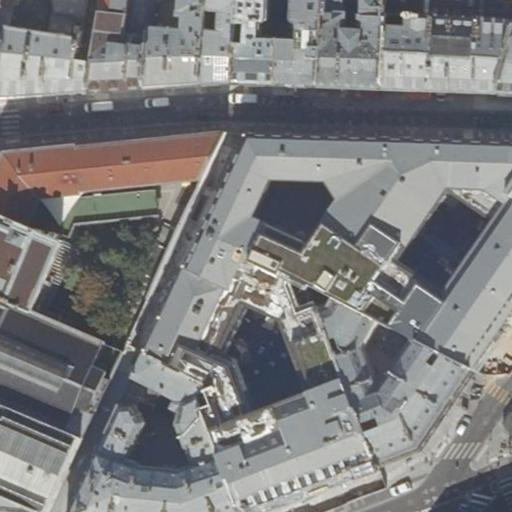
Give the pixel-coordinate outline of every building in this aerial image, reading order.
[(0,0),(0,6),(14,9),(15,0),(0,0)] [(55,0),(55,13),(51,35),(9,29),(5,48),(0,70),(0,98),(37,96),(69,94),(82,93),(91,92),(96,63),(88,62),(79,61),(83,40),(71,38),(74,16),(83,17),(85,0),(55,0)] [(105,0),(96,63),(91,92),(147,89),(153,27),(156,0),(105,0)] [(207,0),(156,0),(162,0),(161,0),(181,0),(180,15),(185,16),(184,30),(153,27),(147,89),(180,87),(202,85),(206,30),(207,12),(207,0)] [(207,0),(207,12),(222,12),(221,31),(206,30),(202,85),(217,84),(233,83),(239,0),(207,0)] [(239,0),(233,83),(255,84),(277,85),(280,38),(270,38),(271,23),(266,23),(269,20),(269,0),(239,0)] [(288,39),(280,38),(277,85),(294,85),(320,86),(324,0),(294,0),(293,20),(289,20),(288,39)] [(324,0),(320,86),(355,88),(383,89),(387,0),(324,0)] [(387,0),(383,89),(442,91),(499,93),(511,41),(511,21),(484,19),(484,0),(387,0)] [(511,41),(499,93),(511,93),(511,41)] [(203,182),(227,133),(134,142),(6,155),(0,170),(0,298),(33,313),(63,244),(64,245),(65,243),(47,235),(55,217),(53,197),(203,182)] [(511,142),(429,139),(227,133),(203,182),(183,223),(170,251),(127,344),(206,383),(208,378),(213,380),(221,377),(223,383),(213,387),(196,393),(241,511),(256,511),(272,506),(348,476),(378,464),(336,353),(332,342),(309,281),(473,370),(511,313),(511,142)] [(116,333),(115,348),(122,351),(124,351),(127,344),(170,251),(156,245),(116,333)] [(473,370),(309,281),(332,342),(338,339),(342,351),(336,353),(378,464),(407,453),(420,448),(426,438),(430,432),(445,411),(473,370)] [(0,401),(85,438),(111,379),(106,377),(108,372),(95,366),(105,343),(33,313),(0,298),(0,401)] [(124,351),(125,352),(111,379),(85,438),(50,511),(241,511),(196,393),(213,387),(206,383),(127,344),(124,351)] [(0,496),(37,511),(50,511),(85,438),(0,401),(0,496)] [(0,511),(37,511),(0,496),(0,511)]
